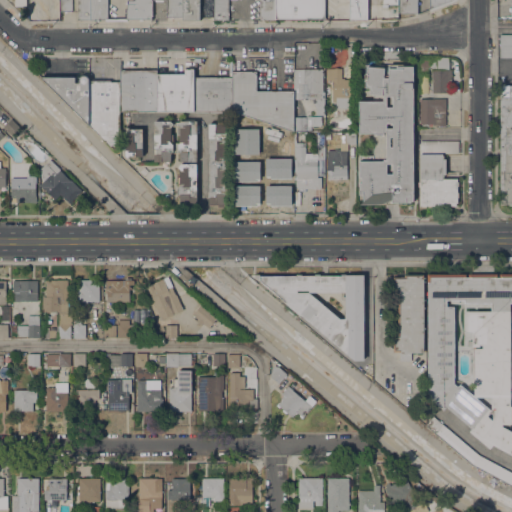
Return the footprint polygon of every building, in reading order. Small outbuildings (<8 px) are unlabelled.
[(60,0),(72,0),(72,11),(67,11),(67,12),(65,12),(65,11),(60,11),(60,0)] [(108,0),(108,19),(99,19),(99,21),(95,21),(95,19),(90,19),(78,19),(78,0),(108,0)] [(182,0),(182,17),(174,17),(174,19),(171,19),(171,17),(167,17),(167,0),(152,0),(152,19),(143,19),(143,21),(139,21),(139,19),(127,19),(127,0),(182,0)] [(200,0),(200,20),(183,20),(183,0),(200,0)] [(275,19),(260,19),(260,0),(228,0),(228,20),(214,20),(213,0),(275,0),(275,19)] [(275,19),(275,0),(324,0),(325,19),(306,19),(306,20),(285,20),(285,19),(275,19)] [(367,0),(367,20),(349,20),(349,0),(367,0)] [(399,0),(417,0),(417,13),(399,13),(399,0)] [(452,0),(451,1),(430,9),(429,0),(452,0)] [(511,57),(500,57),(500,34),(511,34),(511,57)] [(428,68),(428,74),(428,93),(419,93),(419,74),(418,74),(418,59),(437,58),(437,57),(449,57),(449,70),(451,70),(451,93),(446,93),(432,93),(432,70),(437,70),(437,68),(428,68)] [(413,201),(406,201),(406,204),(383,204),(381,204),(360,204),(364,202),(359,202),(360,182),(362,182),(362,178),(359,178),(359,156),(373,156),(374,134),(359,134),(359,125),(360,110),(359,110),(359,101),(383,101),(384,95),(369,94),(370,88),(365,88),(366,81),(364,81),(365,74),(366,74),(367,66),(385,68),(384,78),(388,78),(389,68),(396,68),(396,66),(413,66),(413,201)] [(341,78),(344,78),(344,79),(351,79),(351,108),(336,108),(336,101),(332,101),(332,80),(326,80),(326,70),(327,70),(327,68),(342,68),(341,78)] [(157,111),(120,111),(120,82),(120,69),(157,69),(157,74),(157,111)] [(157,74),(185,74),(185,69),(194,69),(193,76),(193,111),(157,111),(157,74)] [(326,98),(326,115),(317,115),(316,108),(311,99),(294,99),(294,69),(322,69),(323,92),(324,92),(324,98),(326,98)] [(260,122),(261,120),(232,111),(232,77),(232,71),(257,72),(256,91),(293,91),(293,131),(267,122),(266,123),(260,122)] [(42,77),(80,77),(81,76),(83,75),(85,75),(86,76),(88,77),(88,78),(89,81),(89,125),(42,77)] [(193,76),(232,77),(232,111),(193,111),(193,76)] [(89,81),(90,81),(90,79),(110,79),(110,81),(120,82),(120,111),(120,149),(114,149),(89,125),(89,81)] [(511,205),(500,205),(500,85),(511,85),(511,205)] [(420,99),(433,99),(433,98),(446,98),(446,110),(445,110),(445,125),(433,125),(433,124),(420,124),(420,99)] [(294,117),(306,117),(306,116),(311,116),(311,117),(321,116),(321,126),(311,126),(311,129),(305,131),(295,131),(294,117)] [(21,128),(12,136),(3,127),(12,119),(21,128)] [(164,164),(164,162),(154,162),(154,121),(183,121),(183,119),(194,119),(194,121),(197,121),(196,161),(180,161),(180,153),(178,151),(173,151),(171,153),(171,161),(169,161),(169,164),(164,164)] [(218,123),(218,120),(224,120),(224,123),(225,123),(225,132),(227,134),(227,141),(225,142),(225,150),(227,151),(228,152),(229,153),(229,155),(229,156),(228,157),(227,158),(226,159),(227,160),(227,167),(225,169),(225,177),(227,177),(228,194),(225,196),(225,206),(209,206),(209,123),(218,123)] [(259,122),(259,134),(252,134),(252,137),(250,137),(250,148),(242,148),(242,143),(237,143),(237,122),(259,122)] [(143,158),(126,158),(125,156),(125,150),(124,150),(124,142),(126,143),(126,135),(125,135),(125,127),(129,127),(129,128),(142,129),(143,158)] [(317,177),(321,177),(321,188),(300,188),(300,192),(295,192),(295,187),(297,187),(297,179),(294,179),(294,132),(297,131),(297,143),(302,143),(302,146),(305,146),(305,153),(317,153),(317,133),(325,133),(325,159),(317,159),(317,177)] [(291,142),(281,142),(281,134),(283,133),(283,132),(291,132),(291,133),(291,142)] [(344,144),(344,133),(355,133),(355,144),(344,144)] [(443,153),(443,155),(444,155),(444,158),(443,158),(443,159),(445,159),(445,174),(444,174),(444,177),(442,177),(442,179),(457,179),(457,181),(458,181),(458,186),(457,186),(457,192),(458,192),(458,198),(457,198),(457,203),(456,203),(456,206),(433,206),(433,205),(432,205),(432,206),(428,206),(428,205),(426,205),(426,207),(422,207),(422,205),(420,205),(420,187),(418,187),(418,182),(420,182),(420,141),(458,141),(458,153),(443,153)] [(347,179),(334,179),(334,176),(327,176),(327,151),(336,151),(336,149),(347,149),(347,179)] [(292,158),(291,180),(273,180),(273,183),(250,182),(250,193),(239,193),(239,181),(246,181),(246,175),(239,169),(239,157),(251,157),(253,159),(255,158),(260,164),(275,164),(275,159),(280,158),(292,158)] [(50,159),(60,169),(70,180),(71,179),(82,190),(69,203),(60,194),(55,199),(41,185),(43,182),(40,170),(50,159)] [(197,164),(197,204),(180,204),(180,195),(178,194),(178,187),(180,185),(178,185),(178,177),(180,177),(180,170),(178,168),(178,166),(181,164),(197,164)] [(20,171),(20,168),(25,168),(25,171),(30,171),(30,178),(37,178),(36,203),(16,202),(16,198),(11,197),(11,178),(16,178),(16,171),(20,171)] [(355,360),(301,314),(300,316),(287,305),(286,302),(268,286),(267,287),(263,284),(263,283),(255,276),(255,274),(260,274),(260,276),(297,276),(297,274),(302,274),(302,276),(315,276),(315,274),(320,274),(320,276),(341,276),(341,274),(364,274),(364,360),(355,360)] [(423,353),(411,353),(411,361),(400,361),(400,352),(393,352),(394,335),(398,335),(398,293),(394,293),(394,277),(404,277),(404,274),(424,275),(423,353)] [(511,455),(493,445),(490,449),(469,432),(472,429),(446,407),(443,410),(428,397),(427,274),(511,274),(511,303),(510,303),(510,407),(511,407),(511,431),(511,455)] [(154,305),(155,305),(146,286),(168,276),(173,287),(172,288),(175,295),(176,294),(183,310),(161,320),(154,305)] [(107,302),(107,293),(106,293),(106,280),(126,280),(126,278),(131,278),(131,280),(134,280),(134,285),(130,285),(130,302),(107,302)] [(37,280),(37,301),(14,301),(14,293),(13,293),(13,280),(37,280)] [(58,311),(52,311),(52,312),(47,312),(47,311),(42,311),(42,296),(46,296),(46,280),(68,280),(67,302),(72,302),(72,325),(70,325),(70,338),(58,338),(58,311)] [(76,301),(76,291),(78,291),(78,288),(80,288),(80,280),(99,280),(99,301),(76,301)] [(209,328),(203,323),(202,325),(197,321),(198,319),(192,314),(201,304),(217,317),(217,318),(224,323),(220,329),(213,323),(209,328)] [(39,338),(28,338),(28,336),(17,336),(17,331),(12,331),(11,325),(28,325),(28,315),(39,315),(39,338)] [(85,337),(73,338),(73,320),(81,319),(81,324),(85,324),(85,337)] [(117,324),(119,324),(119,320),(129,320),(129,325),(131,325),(131,337),(117,337),(117,324)] [(0,324),(8,324),(8,337),(2,337),(2,338),(0,338),(0,324)] [(116,337),(104,337),(104,325),(116,325),(116,337)] [(165,325),(177,325),(177,338),(165,338),(165,333),(162,333),(159,325),(165,325)] [(43,327),(49,327),(49,329),(56,329),(56,336),(43,336),(43,327)] [(71,366),(59,366),(47,366),(47,361),(42,361),(42,356),(46,356),(46,354),(58,354),(58,353),(70,353),(71,366)] [(85,366),(73,366),(73,353),(85,353),(85,366)] [(132,353),(132,366),(108,366),(108,355),(120,355),(120,353),(132,353)] [(147,353),(147,366),(135,366),(135,353),(147,353)] [(191,366),(178,366),(166,366),(166,353),(178,353),(191,353),(191,366)] [(224,353),(224,365),(212,365),(212,353),(224,353)] [(40,366),(27,366),(28,354),(40,354),(40,366)] [(239,354),(239,367),(235,367),(235,370),(231,370),(231,367),(227,367),(227,354),(239,354)] [(279,384),(270,376),(272,373),(270,370),(275,365),(277,367),(278,366),(287,374),(279,384)] [(169,411),(169,388),(173,388),(173,379),(177,379),(177,370),(191,370),(191,411),(169,411)] [(230,411),(229,372),(239,372),(240,376),(243,376),(243,384),(250,384),(250,390),(253,390),(253,399),(257,399),(257,411),(230,411)] [(198,388),(197,388),(197,377),(215,376),(215,374),(223,374),(223,391),(222,391),(222,398),(223,398),(223,410),(199,411),(198,388)] [(108,410),(108,393),(107,393),(107,379),(121,379),(131,379),(131,393),(129,393),(129,410),(124,410),(122,411),(119,411),(118,410),(108,410)] [(0,380),(8,380),(8,393),(5,393),(5,411),(0,411),(0,380)] [(137,411),(137,380),(146,381),(146,380),(161,380),(161,398),(162,398),(162,411),(137,411)] [(68,383),(68,392),(67,392),(67,411),(66,411),(66,413),(63,413),(63,411),(46,411),(46,400),(44,400),(44,395),(46,395),(46,387),(55,388),(55,383),(68,383)] [(302,418),(299,416),(300,415),(296,412),(292,417),(287,412),(286,414),(282,411),(283,409),(280,407),(279,408),(276,405),(278,402),(279,403),(282,399),(281,398),(283,395),(282,394),(288,386),(293,389),(292,390),(305,401),(309,396),(316,401),(302,418)] [(13,389),(36,389),(37,399),(36,399),(36,402),(33,402),(33,411),(14,411),(13,389)] [(99,399),(95,399),(95,403),(94,403),(94,411),(76,411),(75,390),(98,389),(99,399)] [(426,425),(433,416),(479,455),(511,472),(511,484),(473,464),(426,425)] [(13,511),(13,495),(17,495),(17,478),(38,478),(38,511),(30,511),(13,511)] [(66,499),(55,499),(55,509),(44,509),(44,490),(46,490),(46,487),(49,487),(49,483),(48,483),(48,478),(61,478),(66,478),(66,499)] [(79,494),(77,494),(77,492),(79,492),(79,489),(77,489),(77,486),(79,486),(79,478),(100,478),(100,501),(91,501),(91,504),(79,504),(79,497),(79,494)] [(106,507),(106,500),(105,500),(105,479),(110,479),(110,478),(129,478),(128,499),(124,499),(124,508),(106,507)] [(161,508),(154,508),(154,511),(138,511),(138,478),(162,478),(161,508)] [(190,478),(190,482),(195,482),(195,497),(189,498),(189,499),(167,499),(167,490),(172,490),(171,478),(190,478)] [(224,478),(224,501),(214,501),(214,497),(204,497),(204,508),(195,508),(195,496),(202,496),(202,478),(224,478)] [(252,504),(238,504),(238,500),(228,500),(228,497),(229,497),(229,478),(252,478),(252,504)] [(298,481),(299,481),(299,478),(322,478),(322,504),(313,504),(313,507),(298,507),(298,481)] [(327,511),(327,478),(349,478),(349,510),(338,510),(338,511),(327,511)] [(419,504),(410,509),(411,510),(407,511),(402,511),(398,503),(393,505),(386,491),(385,488),(386,487),(385,485),(389,483),(390,486),(406,478),(419,504)] [(358,511),(358,491),(374,491),(374,485),(380,485),(380,502),(384,502),(384,509),(383,509),(383,511),(358,511)]
